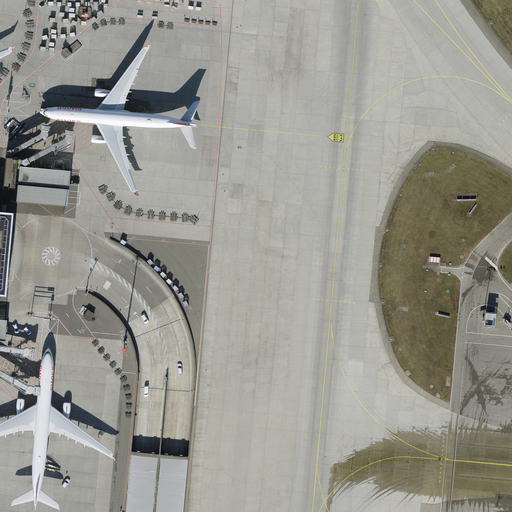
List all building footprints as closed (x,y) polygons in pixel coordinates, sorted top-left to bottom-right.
[(0,292),(10,294),(10,291),(18,211),(8,210),(11,186),(15,186),(17,167),(18,158),(6,157),(3,185),(6,186),(4,210),(0,209),(0,292)] [(68,172),(17,167),(15,186),(14,201),(64,206),(68,172)] [(487,312),(485,324),(493,325),(494,313),(487,312)] [(9,320),(0,319),(0,340),(7,341),(9,320)] [(146,451),(131,450),(125,511),(184,511),(189,455),(176,454),(161,453),(146,451)]
